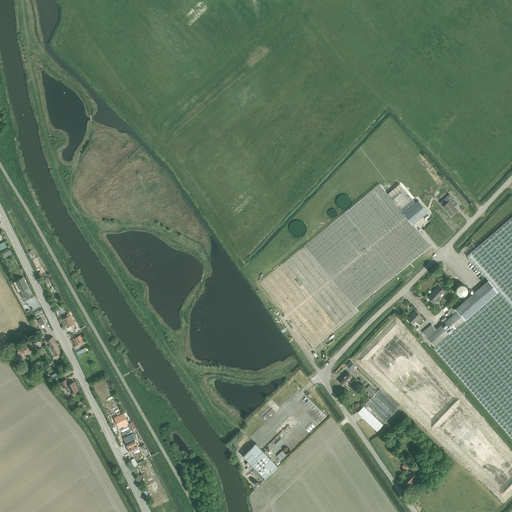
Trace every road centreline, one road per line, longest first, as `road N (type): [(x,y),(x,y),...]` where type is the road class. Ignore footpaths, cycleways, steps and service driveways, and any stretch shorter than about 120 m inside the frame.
road 1 (unclassified): [(413,511),(327,385),(327,368),(511,177)]
road 2 (tertiary): [(146,511),(0,212)]
road 3 (track): [(245,264),(63,0)]
